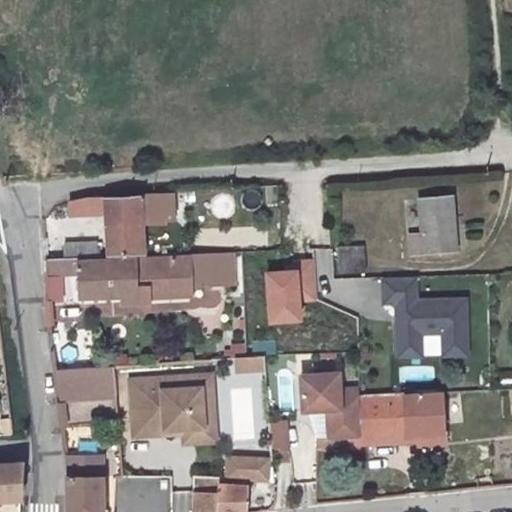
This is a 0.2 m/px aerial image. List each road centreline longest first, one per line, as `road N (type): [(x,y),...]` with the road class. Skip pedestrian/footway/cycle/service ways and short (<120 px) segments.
road 1 (residential): [(14,207),(62,186),(498,154)]
road 2 (residential): [(39,511),(37,373),(14,207)]
road 3 (unclassified): [(376,511),(511,496)]
